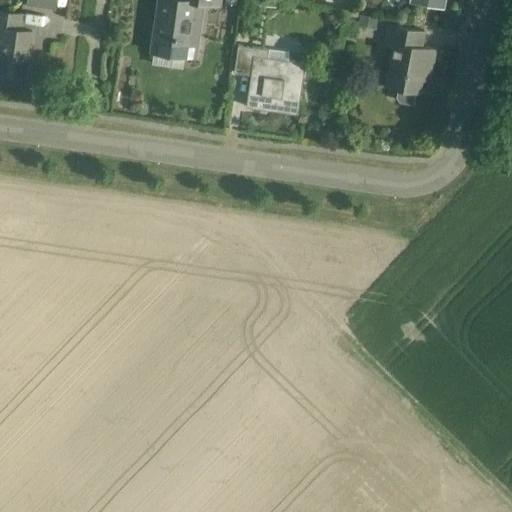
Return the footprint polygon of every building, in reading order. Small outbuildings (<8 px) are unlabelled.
[(220,5),(221,0),(158,0),(151,51),(195,57),(203,3),(220,5)] [(418,0),(418,3),(444,8),(445,0),(418,0)] [(0,70),(26,74),(32,31),(19,29),(21,14),(0,11),(0,70)] [(424,30),(387,23),(383,46),(391,47),(384,86),(396,88),(395,96),(399,102),(412,104),(414,91),(419,92),(422,76),(430,78),(435,48),(421,45),(424,30)] [(237,44),(236,52),(233,72),(250,74),(246,106),(297,113),(305,63),(288,60),(289,52),(237,44)]
